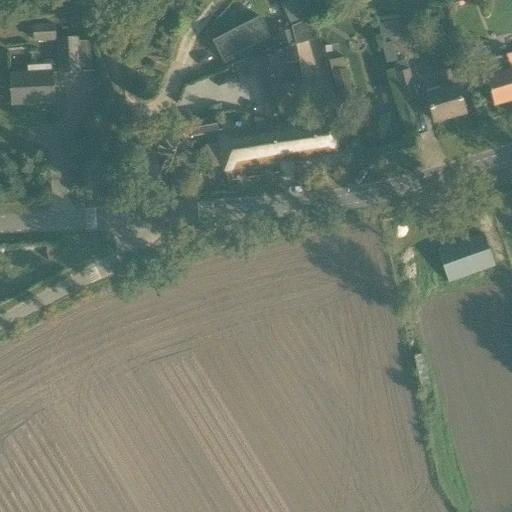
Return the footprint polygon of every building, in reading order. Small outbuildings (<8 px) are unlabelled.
[(269,0),(263,3),(275,31),(286,26),(274,0),(269,0)] [(278,0),(288,22),(306,14),(299,0),(278,0)] [(257,17),(211,41),(221,61),(268,37),(257,17)] [(309,20),(290,28),(298,45),(315,40),(309,20)] [(378,25),(381,40),(399,37),(396,22),(378,25)] [(32,42),(55,42),(54,25),(31,26),(32,42)] [(278,34),(282,50),(295,45),(298,45),(290,28),(278,34)] [(58,40),(60,74),(78,73),(76,39),(58,40)] [(295,45),(282,50),(282,51),(275,53),(275,56),(260,59),(269,115),(289,112),(285,86),(302,82),(295,45)] [(481,64),(487,86),(493,106),(511,100),(511,56),(511,55),(481,64)] [(394,74),(402,104),(417,100),(409,71),(408,71),(405,61),(393,64),(395,74),(394,74)] [(332,71),(336,95),(350,92),(346,69),(332,71)] [(437,74),(440,88),(425,93),(433,123),(464,114),(451,70),(437,74)] [(10,75),(11,85),(12,105),(53,102),(51,73),(10,75)] [(313,97),(316,106),(334,101),(330,85),(318,88),(318,96),(313,97)] [(233,113),(219,114),(220,123),(234,122),(233,113)] [(215,118),(202,120),(204,131),(217,129),(215,118)] [(218,138),(224,171),(337,152),(332,124),(301,129),(300,124),(218,138)] [(174,133),(159,138),(165,156),(180,151),(174,133)] [(437,251),(448,284),(494,268),(483,235),(437,251)]
